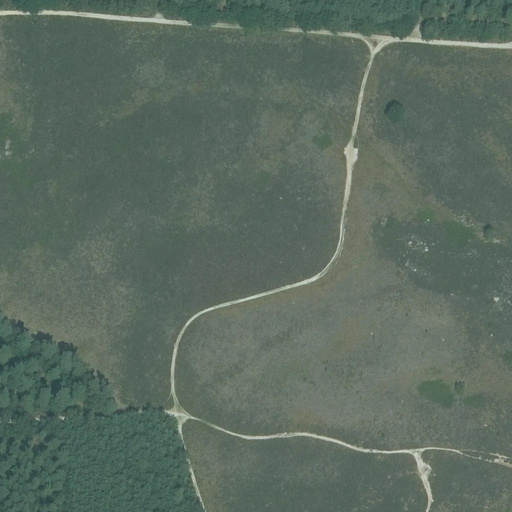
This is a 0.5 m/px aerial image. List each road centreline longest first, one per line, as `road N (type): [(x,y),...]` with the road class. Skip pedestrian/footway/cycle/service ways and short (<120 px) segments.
road 1 (track): [(0,17),(416,40)]
road 2 (track): [(0,421),(177,413)]
